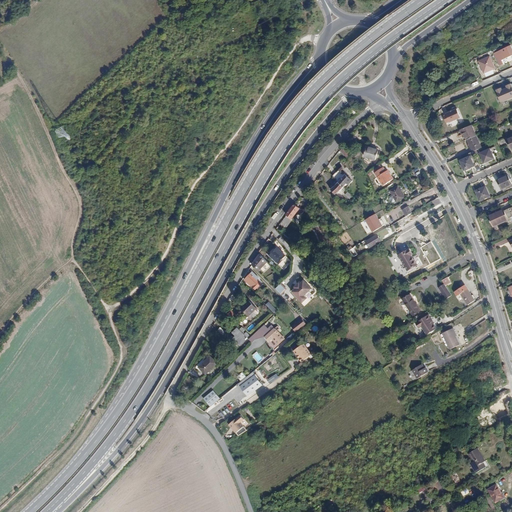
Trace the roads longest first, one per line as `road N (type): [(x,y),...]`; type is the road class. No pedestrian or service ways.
road 1 (primary): [(46,511),(143,394),(300,121),(357,62),(443,0)]
road 2 (primary): [(423,0),(346,57),(280,129),(107,426)]
road 3 (secondary): [(53,511),(146,413),(273,190),(357,93)]
road 4 (primary): [(320,51),(263,125),(107,426)]
road 5 (residential): [(168,400),(272,227),(361,117),(385,103)]
road 6 (track): [(107,309),(157,267),(198,179),(300,41),(323,41)]
road 7 (track): [(107,309),(121,351),(117,365),(63,452),(0,508)]
road 8 (track): [(0,50),(43,119),(79,201),(72,259)]
road 9 (track): [(77,511),(148,436),(168,400)]
road 10 (unclassified): [(251,511),(210,425),(168,400)]
